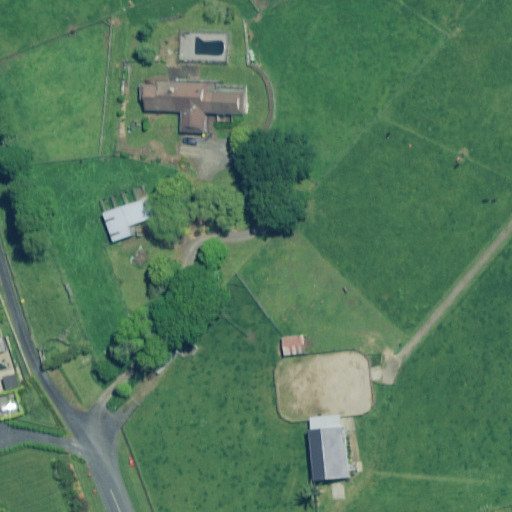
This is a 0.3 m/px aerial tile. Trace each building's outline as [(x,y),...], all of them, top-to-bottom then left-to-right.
[(161,86),(146,86),(146,102),(149,102),(149,110),(186,112),(186,132),(209,133),(210,113),(221,113),(221,122),(234,123),(234,114),(250,115),(251,93),(214,92),(215,84),(161,81),(161,86)] [(159,218),(153,200),(109,213),(118,242),(137,236),(134,226),(159,218)] [(309,354),(308,336),(286,338),(288,356),(309,354)] [(23,390),(19,376),(8,379),(12,393),(23,390)] [(347,429),(346,416),(314,419),(320,481),(357,477),(352,429),(347,429)] [(345,500),(344,484),(328,485),(329,500),(345,500)]
